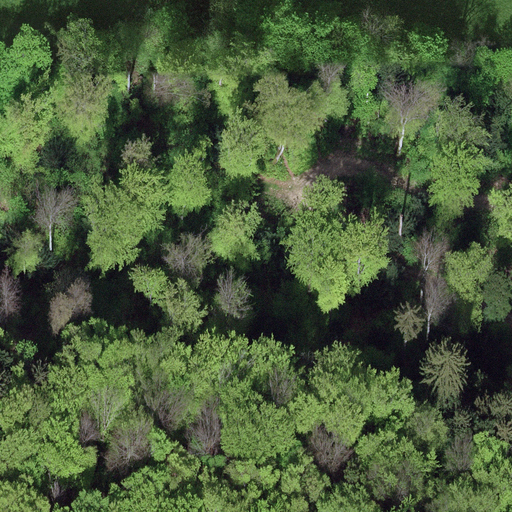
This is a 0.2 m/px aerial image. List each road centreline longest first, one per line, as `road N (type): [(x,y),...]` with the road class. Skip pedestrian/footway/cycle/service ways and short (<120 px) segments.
road 1 (track): [(511,435),(0,356)]
road 2 (track): [(303,207),(232,174),(0,126)]
road 3 (track): [(303,207),(308,185),(337,165),(358,165),(420,196),(511,205)]
road 4 (track): [(303,207),(328,233),(511,319)]
